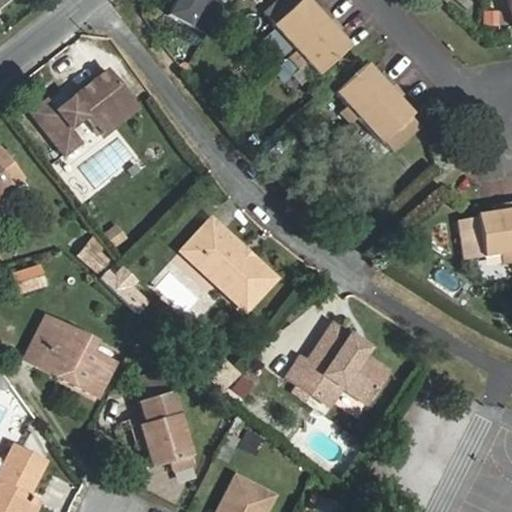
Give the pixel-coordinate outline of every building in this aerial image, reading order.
[(172,0),(165,14),(205,34),(222,1),(220,0),(172,0)] [(322,5),(316,10),(307,0),(278,0),(264,13),(274,24),(272,26),(284,39),(277,46),(288,57),(295,51),(332,17),(322,5)] [(337,33),(342,28),(332,17),(295,51),(317,75),(349,46),(337,33)] [(383,72),(378,77),(365,64),(334,93),(347,106),(340,113),(351,124),(358,118),(394,84),(383,72)] [(101,136),(136,109),(107,71),(56,110),(48,100),(31,113),(64,155),(81,142),(69,128),(85,115),(101,136)] [(400,100),(405,96),(394,84),(358,118),(381,143),(383,141),(393,152),(420,126),(410,115),(412,114),(400,100)] [(0,194),(23,177),(0,147),(0,194)] [(501,255),(502,262),(511,260),(511,234),(507,202),(493,205),(494,211),(476,214),(483,258),(501,255)] [(212,219),(182,251),(245,311),(275,278),(212,219)] [(113,247),(128,238),(119,222),(104,231),(113,247)] [(97,272),(109,260),(91,240),(78,252),(97,272)] [(14,277),(19,292),(41,284),(36,269),(14,277)] [(106,286),(103,289),(132,316),(143,305),(126,290),(131,284),(118,272),(106,286)] [(96,282),(103,289),(106,286),(98,279),(96,282)] [(92,352),(97,343),(45,317),(24,360),(42,369),(46,360),(73,373),(69,382),(97,397),(114,363),(92,352)] [(349,347),(354,340),(332,326),(307,364),(300,359),(288,378),(316,397),(328,379),(365,402),(386,372),(349,347)] [(222,392),(240,374),(220,353),(201,370),(222,392)] [(152,468),(189,457),(165,375),(136,384),(146,415),(130,420),(138,448),(145,446),(152,468)] [(0,511),(19,511),(45,462),(13,447),(0,471),(0,511)] [(366,501),(381,466),(365,459),(350,494),(366,501)] [(285,511),(290,502),(237,475),(220,508),(226,511),(225,511),(285,511)]
